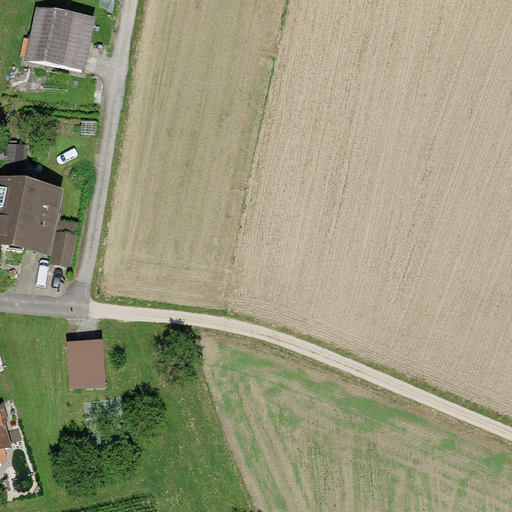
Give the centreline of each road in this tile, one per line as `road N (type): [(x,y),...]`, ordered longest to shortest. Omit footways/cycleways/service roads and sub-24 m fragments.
road 1 (track): [(159,313),(315,341),(511,429)]
road 2 (residential): [(159,313),(0,301)]
